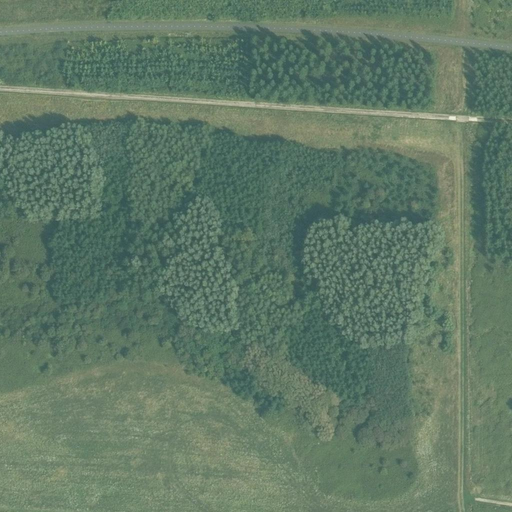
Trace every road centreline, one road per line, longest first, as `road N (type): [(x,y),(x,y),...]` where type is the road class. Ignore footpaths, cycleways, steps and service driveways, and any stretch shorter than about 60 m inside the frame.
road 1 (track): [(511,121),(0,88)]
road 2 (track): [(467,511),(461,0)]
